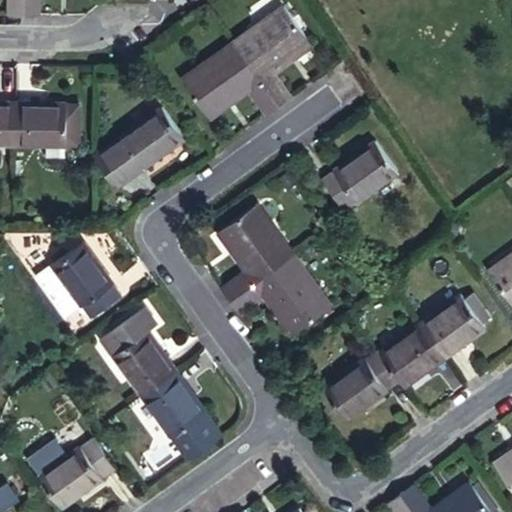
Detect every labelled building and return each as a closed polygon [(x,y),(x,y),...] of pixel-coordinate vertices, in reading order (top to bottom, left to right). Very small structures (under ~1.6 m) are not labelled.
[(20,0),(1,0),(1,27),(19,27),(20,0)] [(20,0),(19,27),(35,28),(37,0),(20,0)] [(282,13),(230,51),(279,113),(292,103),(274,79),(311,50),(282,13)] [(230,51),(183,86),(211,124),(245,100),(264,124),(279,113),(230,51)] [(0,115),(0,153),(16,154),(17,116),(0,115)] [(17,116),(16,154),(44,155),(43,170),(65,172),(66,155),(79,156),(79,118),(17,116)] [(116,167),(138,196),(188,159),(166,130),(116,167)] [(326,187),(349,216),(402,177),(378,147),(326,187)] [(293,263),(255,212),(216,239),(246,279),(223,296),(231,309),(293,263)] [(87,324),(122,299),(84,247),(49,272),(87,324)] [(511,247),(484,269),(511,307),(511,247)] [(329,311),(293,263),(231,309),(242,323),(264,307),(290,340),(329,311)] [(441,358),(480,329),(456,298),(418,325),(441,358)] [(146,338),(156,331),(144,314),(98,347),(110,364),(146,338)] [(399,388),(441,358),(418,325),(375,356),(393,380),(399,388)] [(110,364),(138,402),(174,376),(146,338),(110,364)] [(375,356),(371,349),(313,391),(337,421),(393,380),(375,356)] [(49,376),(38,384),(46,395),(57,387),(49,376)] [(138,402),(166,441),(202,415),(174,376),(138,402)] [(511,447),(491,463),(511,491),(511,409),(510,410),(511,412),(511,447)] [(36,473),(58,503),(109,466),(86,435),(36,473)] [(395,492),(409,511),(484,511),(462,483),(427,507),(408,483),(395,492)] [(409,511),(395,492),(380,503),(387,511),(409,511)]
